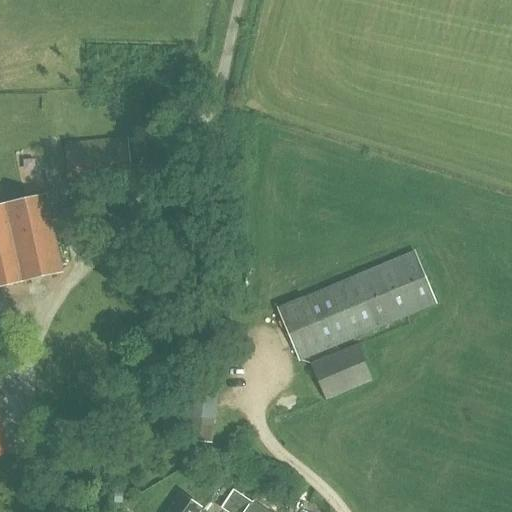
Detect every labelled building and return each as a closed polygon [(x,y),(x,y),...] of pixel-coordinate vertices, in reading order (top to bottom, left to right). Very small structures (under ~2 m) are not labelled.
[(132,185),(128,138),(65,144),(70,191),(132,185)] [(45,195),(0,205),(0,286),(2,286),(63,272),(45,195)] [(436,303),(415,252),(278,309),(300,360),(436,303)] [(326,401),(373,381),(357,344),(311,364),(326,401)] [(218,391),(185,388),(180,440),(212,443),(218,391)] [(197,511),(200,508),(182,496),(171,511),(197,511)] [(267,511),(253,502),(246,511),(267,511)]
